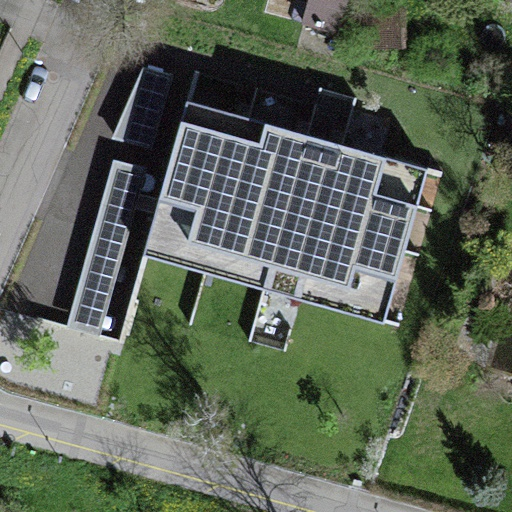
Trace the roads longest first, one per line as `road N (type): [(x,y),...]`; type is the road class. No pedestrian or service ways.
road 1 (residential): [(0,422),(325,511)]
road 2 (residential): [(101,0),(0,243)]
